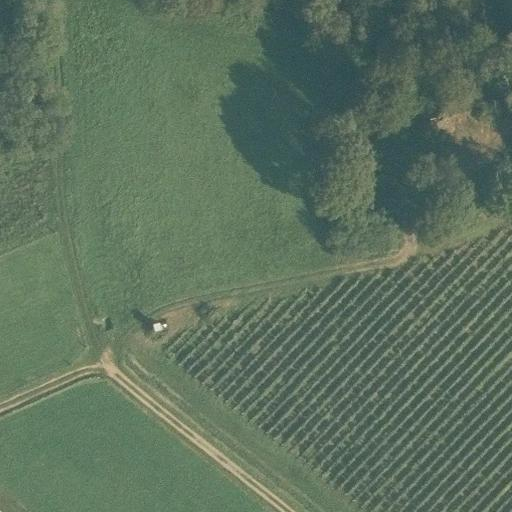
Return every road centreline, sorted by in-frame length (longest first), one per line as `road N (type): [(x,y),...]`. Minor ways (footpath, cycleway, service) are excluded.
road 1 (track): [(100,361),(58,195),(51,51),(61,0)]
road 2 (track): [(100,361),(148,317),(188,301),(327,275)]
road 3 (track): [(285,511),(100,361)]
